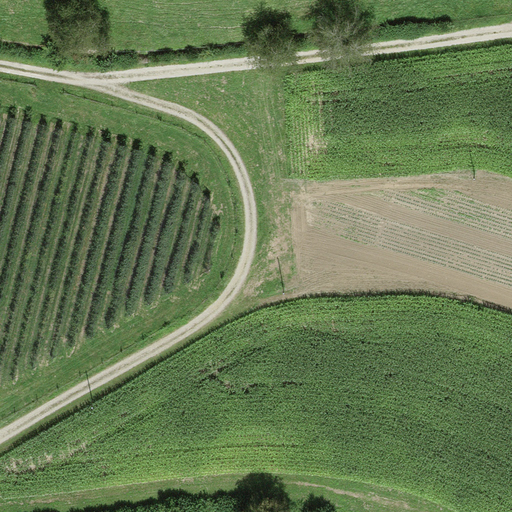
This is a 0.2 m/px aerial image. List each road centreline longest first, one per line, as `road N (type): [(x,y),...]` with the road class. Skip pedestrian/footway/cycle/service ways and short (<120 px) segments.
road 1 (track): [(0,67),(102,86),(211,129),(240,172),(250,212),(230,289),(200,322),(0,439)]
road 2 (track): [(74,81),(511,27)]
